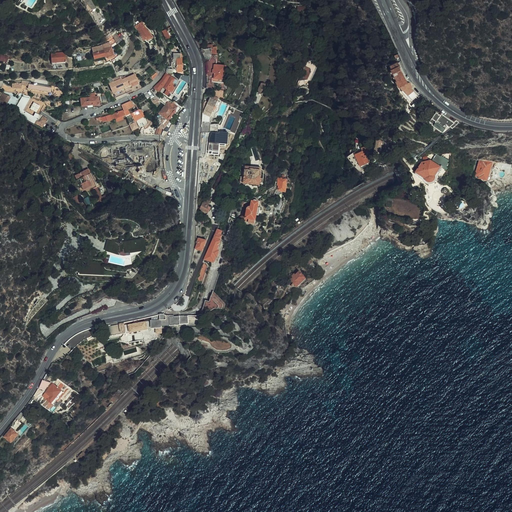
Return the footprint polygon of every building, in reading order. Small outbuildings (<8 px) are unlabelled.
[(96,9),(90,0),(84,0),(84,1),(91,12),(96,9)] [(152,37),(143,21),(141,22),(140,20),(136,22),(137,24),(135,25),(136,26),(135,26),(141,35),(144,34),(147,38),(148,41),(151,46),(152,45),(151,45),(154,43),(153,40),(151,38),(152,37)] [(107,49),(111,48),(111,47),(112,46),(116,43),(121,40),(118,35),(114,38),(115,39),(109,43),(102,45),(103,45),(104,49),(107,49)] [(104,49),(103,45),(92,48),(95,58),(106,56),(104,49)] [(107,49),(104,49),(106,56),(106,58),(114,56),(112,47),(111,48),(107,49)] [(202,48),(200,49),(200,50),(204,57),(206,63),(209,61),(210,59),(212,56),(212,55),(212,51),(212,49),(212,48),(204,49),(202,48)] [(66,53),(51,54),(52,61),(57,61),(57,64),(67,63),(66,53)] [(180,75),(183,75),(183,72),(182,72),(182,58),(180,58),(180,53),(174,53),(174,58),(171,58),(171,66),(168,68),(168,69),(166,69),(166,73),(170,73),(172,74),(172,69),(176,69),(176,73),(180,74),(180,75)] [(137,69),(142,65),(139,62),(132,68),(133,70),(137,69)] [(115,66),(117,72),(118,72),(123,70),(122,67),(121,63),(115,66)] [(400,67),(398,63),(389,68),(391,72),(390,72),(399,89),(400,88),(401,91),(403,92),(402,93),(411,103),(417,97),(410,88),(413,87),(411,83),(408,84),(399,67),(400,67)] [(318,66),(310,64),(308,80),(311,81),(318,66)] [(213,77),(213,82),(220,82),(220,79),(225,79),(225,76),(225,75),(225,70),(226,66),(218,66),(216,65),(212,65),(211,77),(213,77)] [(153,80),(157,75),(151,67),(146,71),(151,76),(153,80)] [(166,82),(162,87),(163,87),(167,90),(171,92),(172,92),(179,82),(171,77),(173,74),(172,74),(170,73),(168,75),(166,74),(163,80),(166,82)] [(112,78),(108,80),(109,83),(108,83),(114,97),(132,90),(131,87),(138,84),(135,75),(125,78),(122,80),(121,78),(114,82),(112,78)] [(55,87),(29,82),(27,90),(54,95),(55,87)] [(214,91),(213,95),(220,98),(220,97),(223,97),(223,90),(217,89),(217,91),(214,91)] [(24,95),(15,111),(34,123),(38,125),(39,123),(40,121),(39,121),(36,119),(39,115),(36,113),(34,117),(23,110),(30,98),(24,95)] [(10,106),(13,98),(7,96),(3,105),(11,108),(12,106),(10,106)] [(80,98),(81,106),(98,104),(98,96),(80,98)] [(205,112),(204,113),(205,113),(205,123),(210,123),(211,117),(213,112),(214,112),(216,111),(216,110),(215,107),(218,100),(212,97),(212,98),(211,98),(208,105),(204,103),(203,112),(205,112)] [(175,110),(178,106),(167,98),(165,101),(167,103),(158,114),(161,117),(157,121),(162,125),(169,129),(172,124),(166,121),(167,119),(168,119),(169,120),(170,119),(171,118),(171,117),(170,116),(172,113),(174,113),(175,113),(176,112),(175,111),(175,110)] [(125,114),(125,115),(129,113),(127,109),(134,106),(130,102),(121,106),(123,109),(125,114)] [(144,112),(151,109),(148,106),(141,108),(142,109),(132,113),(135,120),(145,115),(144,112)] [(122,115),(125,114),(123,109),(114,113),(113,112),(108,115),(110,119),(111,118),(112,119),(115,118),(122,115)] [(454,123),(443,115),(442,116),(438,113),(431,122),(445,132),(447,130),(451,127),(453,129),(458,125),(459,123),(457,121),(454,123)] [(43,115),(39,121),(40,121),(39,123),(44,127),(49,118),(43,115)] [(140,133),(153,134),(156,127),(152,124),(148,118),(146,119),(145,117),(129,124),(132,131),(143,126),(144,127),(142,128),(140,130),(140,133)] [(210,125),(209,129),(209,131),(213,133),(218,133),(218,128),(217,128),(210,125)] [(218,133),(213,133),(212,134),(211,133),(209,138),(210,140),(209,141),(209,145),(219,145),(225,146),(225,143),(226,143),(227,140),(227,138),(226,138),(226,134),(219,133),(218,133)] [(219,145),(209,145),(208,152),(212,152),(211,153),(218,154),(219,145)] [(355,155),(360,167),(369,163),(365,153),(362,155),(361,152),(355,155)] [(153,169),(152,160),(152,155),(144,155),(144,160),(140,160),(140,163),(142,163),(142,165),(138,166),(138,168),(143,168),(143,171),(134,172),(134,175),(137,177),(137,178),(140,178),(141,178),(150,177),(149,171),(153,171),(153,169)] [(351,155),(347,158),(355,167),(358,165),(355,158),(354,158),(351,155)] [(163,168),(163,159),(152,160),(153,169),(163,168)] [(130,169),(136,163),(133,160),(127,166),(130,169)] [(491,179),(496,163),(483,160),(483,161),(479,161),(474,174),(479,176),(478,178),(487,180),(487,181),(489,181),(490,180),(491,179)] [(415,174),(419,177),(420,175),(425,178),(425,179),(426,181),(427,182),(429,182),(430,182),(432,182),(433,181),(434,180),(434,178),(434,176),(437,172),(439,173),(442,168),(430,161),(422,163),(415,174)] [(262,168),(246,166),(245,169),(244,177),(241,177),(240,182),(244,183),(260,185),(261,175),(262,168)] [(48,168),(41,170),(48,189),(55,187),(48,168)] [(113,198),(110,194),(106,197),(88,171),(79,177),(75,180),(79,185),(78,186),(81,191),(84,189),(86,192),(92,189),(94,191),(96,190),(101,197),(102,196),(106,202),(113,198)] [(280,179),(279,179),(278,183),(279,184),(278,190),(285,192),(287,180),(285,180),(285,175),(283,175),(282,178),(280,178),(280,179)] [(115,189),(108,178),(105,180),(111,191),(115,189)] [(207,195),(201,208),(208,212),(211,206),(208,205),(212,197),(207,195)] [(252,201),(251,207),(249,207),(248,207),(248,208),(247,208),(247,209),(247,210),(245,210),(243,212),(241,220),(248,222),(254,223),(255,220),(256,220),(257,215),(258,207),(259,202),(252,201)] [(204,259),(211,261),(215,259),(223,236),(221,235),(223,230),(217,229),(204,259)] [(122,239),(120,240),(115,238),(113,243),(112,246),(117,248),(119,245),(123,244),(123,249),(129,248),(129,247),(128,246),(142,244),(141,234),(121,237),(122,239)] [(207,240),(196,238),(195,248),(202,252),(207,240)] [(131,253),(125,255),(124,261),(132,260),(131,253)] [(306,267),(307,267),(311,264),(310,263),(313,260),(311,258),(314,256),(313,254),(299,263),(299,264),(306,267)] [(100,271),(100,261),(84,262),(82,262),(82,272),(100,271)] [(305,277),(301,273),(299,271),(298,272),(296,274),(294,273),(292,275),(293,276),(290,279),(295,285),(305,277)] [(202,314),(208,316),(215,311),(217,311),(222,312),(224,305),(213,294),(209,305),(205,303),(202,314)] [(162,333),(162,326),(181,325),(181,324),(181,316),(174,317),(174,316),(166,315),(163,314),(160,314),(142,319),(126,323),(124,324),(117,325),(116,324),(92,328),(97,335),(101,341),(120,337),(120,339),(125,342),(127,342),(126,336),(140,333),(141,339),(142,341),(156,340),(155,334),(161,333),(162,333)] [(191,324),(190,316),(181,316),(181,324),(191,324)] [(50,382),(43,380),(38,388),(44,389),(50,382)] [(52,384),(44,393),(49,396),(46,400),(50,402),(51,403),(61,390),(59,389),(56,387),(52,384)] [(51,403),(50,402),(47,405),(51,408),(56,401),(58,402),(62,397),(60,396),(63,392),(61,390),(51,403)] [(34,406),(30,403),(27,406),(23,410),(18,417),(17,419),(21,422),(34,406)] [(11,428),(4,437),(10,442),(18,433),(11,428)]
